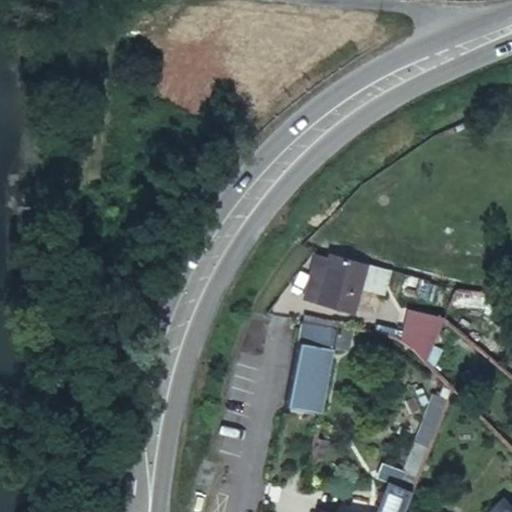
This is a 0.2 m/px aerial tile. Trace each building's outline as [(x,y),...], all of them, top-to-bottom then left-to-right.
[(306,293),(310,293),(308,306),(355,313),(364,266),(326,258),(325,264),(312,261),(306,293)] [(442,311),(406,306),(405,329),(404,336),(420,339),(427,333),(442,311)] [(342,348),(345,328),(294,320),(290,340),(293,341),(282,402),(317,409),(328,346),(342,348)] [(399,472),(414,479),(449,400),(434,394),(399,472)] [(399,508),(412,482),(391,472),(378,497),(399,508)] [(473,511),(511,511),(511,510),(495,491),(473,511)] [(299,511),(362,511),(363,508),(303,493),(299,511)] [(396,511),(399,508),(378,497),(371,509),(363,508),(362,511),(396,511)]
